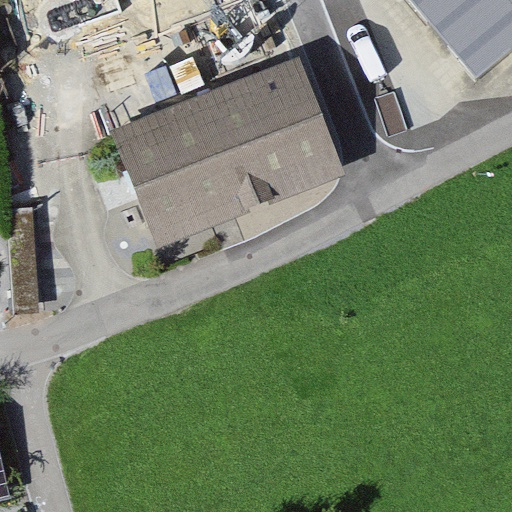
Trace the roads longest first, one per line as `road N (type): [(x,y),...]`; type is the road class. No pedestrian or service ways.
road 1 (residential): [(23,351),(386,200)]
road 2 (residential): [(307,0),(386,200)]
road 3 (residential): [(23,351),(60,511)]
road 4 (residential): [(386,200),(511,133)]
